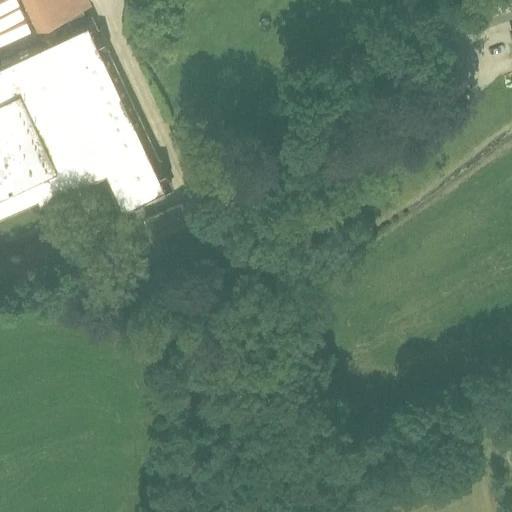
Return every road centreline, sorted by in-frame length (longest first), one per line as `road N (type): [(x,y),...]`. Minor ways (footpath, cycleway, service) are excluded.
road 1 (track): [(324,486),(97,0)]
road 2 (unclassified): [(261,511),(511,395)]
